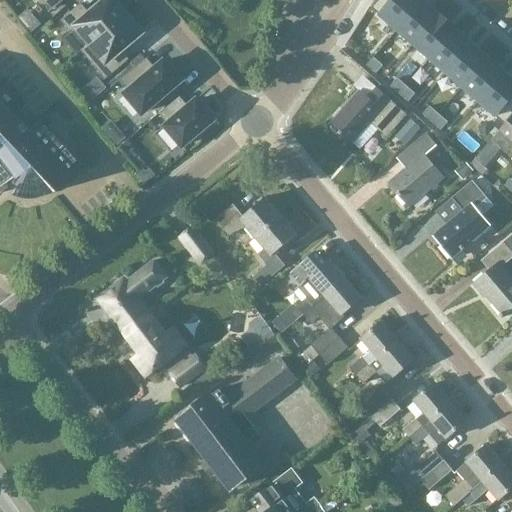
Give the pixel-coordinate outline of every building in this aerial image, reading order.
[(41,0),(50,9),(60,0),(41,0)] [(78,4),(59,21),(68,31),(60,38),(75,55),(80,51),(124,15),(121,13),(109,0),(102,0),(87,14),(78,4)] [(191,0),(163,0),(171,13),(191,0)] [(377,0),(370,8),(396,31),(423,1),(421,0),(377,0)] [(439,15),(438,15),(423,1),(396,31),(413,45),(439,15)] [(413,45),(429,60),(455,30),(456,30),(438,14),(438,15),(439,15),(413,45)] [(124,16),(124,15),(80,51),(103,79),(126,60),(118,51),(138,33),(124,17),(124,16)] [(455,30),(429,60),(445,74),(471,44),(455,30)] [(445,74),(461,88),(488,58),(471,44),(445,74)] [(488,58),(461,88),(478,102),(504,72),(488,58)] [(122,94),(139,114),(178,80),(168,68),(166,70),(159,62),(152,69),(144,59),(119,81),(126,90),(122,94)] [(372,60),(366,66),(375,74),(381,68),(372,60)] [(478,102),(503,125),(511,114),(511,98),(511,96),(511,78),(504,72),(478,102)] [(395,80),(390,86),(399,94),(404,88),(395,80)] [(87,86),(78,94),(85,103),(94,96),(87,86)] [(357,92),(328,125),(350,143),(351,143),(359,150),(378,130),(387,138),(407,115),(394,104),(375,87),(365,98),(358,91),(357,92)] [(404,88),(399,94),(408,102),(413,96),(404,88)] [(192,101),(185,107),(177,98),(158,114),(166,123),(162,126),(179,146),(211,119),(200,107),(199,108),(192,101)] [(25,132),(22,129),(0,105),(0,185),(4,182),(7,185),(9,187),(12,189),(9,196),(14,198),(19,199),(24,200),(29,199),(34,198),(39,197),(44,194),(48,191),(50,193),(79,166),(37,121),(25,132)] [(428,109),(422,115),(431,123),(437,117),(428,109)] [(437,117),(431,123),(440,130),(446,124),(437,117)] [(490,142),(474,160),(475,160),(484,168),(500,150),(504,153),(511,150),(511,117),(490,142)] [(411,120),(403,129),(413,137),(421,128),(411,120)] [(115,130),(107,137),(114,145),(123,138),(115,130)] [(423,153),(434,145),(425,134),(402,153),(410,163),(386,183),(407,207),(443,177),(423,153)] [(454,169),(461,178),(472,169),(465,160),(454,169)] [(140,168),(133,174),(142,184),(153,175),(147,169),(143,172),(140,168)] [(463,210),(432,237),(450,259),(489,226),(474,208),(486,198),(474,184),(471,180),(452,197),(455,200),(463,210)] [(246,227),(254,237),(280,216),(264,197),(241,216),(231,204),(214,219),(228,236),(246,227)] [(280,216),(254,237),(263,247),(256,253),(266,264),(252,276),(260,285),(284,265),(273,253),(296,235),(280,216)] [(211,253),(192,227),(179,237),(198,262),(211,253)] [(511,277),(502,266),(511,257),(511,233),(480,261),(488,270),(472,284),(484,299),(487,297),(503,315),(511,307),(511,277)] [(314,252),(281,280),(292,293),(298,288),(307,299),(297,308),(303,314),(302,315),(303,315),(344,279),(328,261),(325,263),(314,252)] [(164,334),(151,316),(137,297),(164,277),(153,263),(126,284),(123,279),(97,299),(138,353),(132,358),(145,376),(163,362),(171,373),(169,375),(179,388),(204,368),(194,355),(193,356),(172,328),(164,334)] [(344,279),(303,315),(309,323),(318,316),(325,316),(332,325),(342,317),(340,315),(360,298),(344,279)] [(303,314),(297,308),(294,303),(272,322),(282,333),(303,315),(302,315),(303,314)] [(349,368),(356,376),(396,341),(380,323),(361,340),(370,351),(349,368)] [(314,350),(319,355),(339,337),(331,327),(310,345),(314,350)] [(237,357),(245,367),(279,341),(271,331),(237,357)] [(339,337),(319,355),(328,365),(348,347),(339,337)] [(396,341),(356,376),(363,384),(376,373),(385,384),(392,377),(412,360),(396,341)] [(298,362),(307,354),(299,343),(289,351),(298,362)] [(243,417),(293,379),(277,358),(225,397),(218,387),(177,418),(229,488),(262,462),(245,440),(255,432),(243,417)] [(311,362),(307,365),(303,369),(311,377),(319,370),(311,362)] [(401,430),(408,438),(448,402),(433,384),(413,401),(422,412),(401,430)] [(383,390),(361,410),(363,413),(368,419),(370,417),(391,399),(383,390)] [(391,399),(370,417),(376,423),(380,428),(401,410),(391,399)] [(448,402),(408,438),(414,446),(428,434),(438,445),(445,438),(465,421),(448,402)] [(361,425),(351,434),(360,444),(370,435),(366,431),(361,425)] [(461,499),(501,464),(485,446),(455,471),(463,480),(445,496),(453,506),(461,499)] [(415,468),(423,478),(444,460),(435,451),(415,468)] [(444,460),(423,478),(420,481),(429,490),(452,470),(444,460)] [(511,477),(501,464),(461,499),(468,507),(488,490),(497,500),(511,487),(511,477)] [(290,468),(249,500),(257,511),(311,511),(317,508),(310,499),(304,504),(293,488),(301,483),(290,468)]
